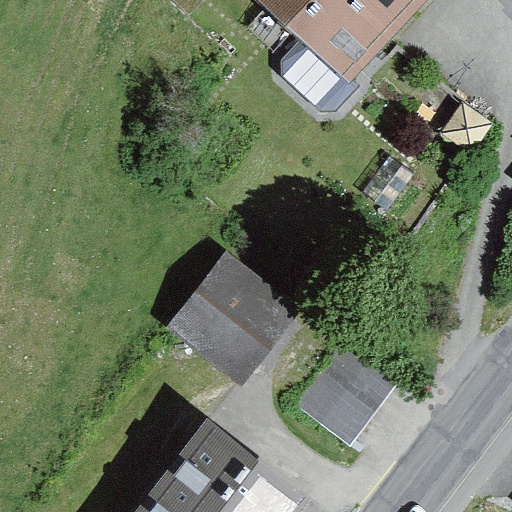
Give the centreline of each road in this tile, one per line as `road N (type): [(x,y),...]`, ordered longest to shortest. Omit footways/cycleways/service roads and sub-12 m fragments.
road 1 (track): [(117,0),(73,55),(0,333)]
road 2 (unknown): [(395,511),(339,488),(271,436),(260,394),(288,327)]
road 3 (secondary): [(402,511),(511,368)]
